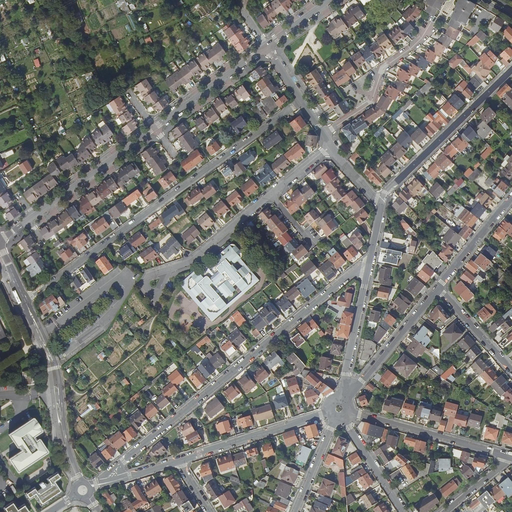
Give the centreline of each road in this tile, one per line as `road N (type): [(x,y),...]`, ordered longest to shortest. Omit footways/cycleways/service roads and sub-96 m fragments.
road 1 (residential): [(369,258),(123,460),(108,482)]
road 2 (residential): [(0,237),(265,47)]
road 3 (residential): [(288,109),(26,300)]
road 4 (residential): [(511,68),(385,191),(380,205)]
road 5 (residential): [(79,481),(60,422),(53,359),(26,300)]
road 6 (residential): [(324,134),(369,102),(382,66),(440,21)]
road 7 (residential): [(509,457),(353,414)]
road 8 (residential): [(176,462),(323,414)]
road 9 (residential): [(271,194),(186,263),(144,276)]
road 10 (residential): [(347,396),(436,289)]
road 11 (residential): [(341,394),(369,258)]
